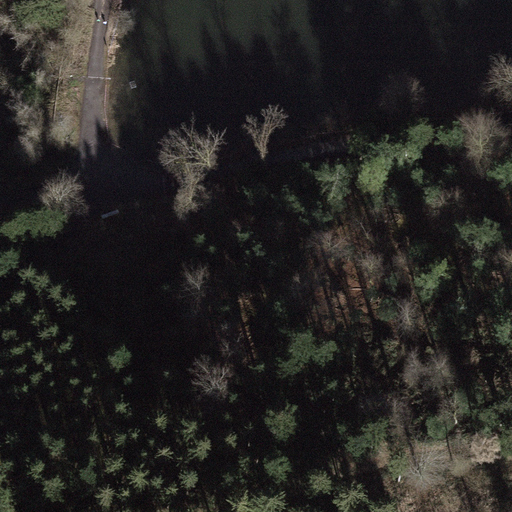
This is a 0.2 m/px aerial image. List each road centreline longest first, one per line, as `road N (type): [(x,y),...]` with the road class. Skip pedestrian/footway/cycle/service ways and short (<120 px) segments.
road 1 (track): [(88,197),(348,145),(511,123)]
road 2 (track): [(103,0),(88,197)]
